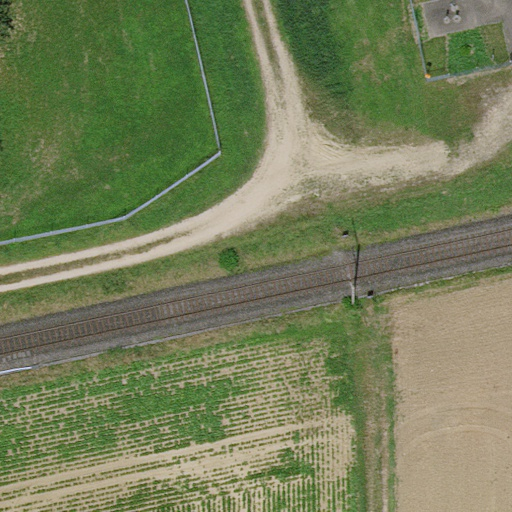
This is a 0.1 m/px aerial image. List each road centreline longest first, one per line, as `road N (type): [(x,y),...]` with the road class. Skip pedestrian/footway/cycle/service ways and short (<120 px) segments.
road 1 (track): [(0,275),(183,237),(258,202)]
road 2 (track): [(259,0),(283,122),(274,172),(258,202)]
road 3 (track): [(370,358),(370,511)]
